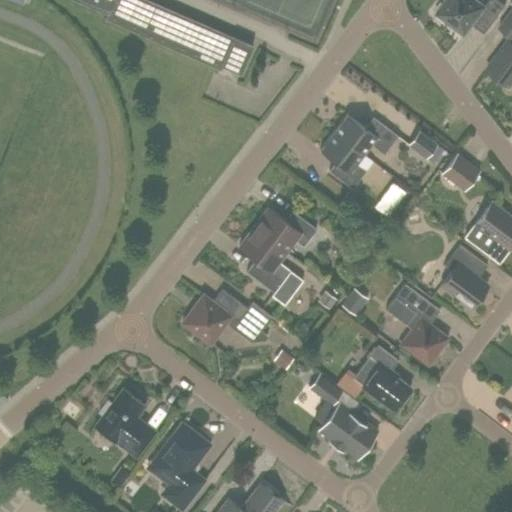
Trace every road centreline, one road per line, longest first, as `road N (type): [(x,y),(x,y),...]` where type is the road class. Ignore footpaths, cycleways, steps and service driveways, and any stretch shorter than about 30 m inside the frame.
road 1 (residential): [(128,330),(147,295),(379,5)]
road 2 (residential): [(354,505),(128,330)]
road 3 (residential): [(511,165),(403,24),(379,5)]
road 4 (residential): [(0,434),(128,330)]
road 5 (residential): [(354,505),(440,399)]
road 6 (residential): [(440,399),(511,297)]
